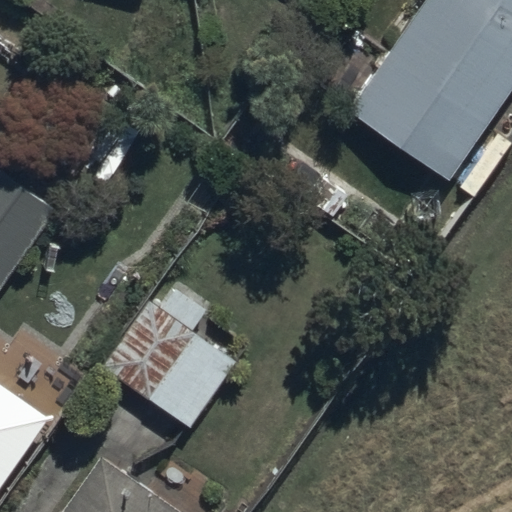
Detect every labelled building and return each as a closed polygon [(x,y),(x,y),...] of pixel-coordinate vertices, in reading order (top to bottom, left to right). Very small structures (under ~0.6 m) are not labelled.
[(110,0),(148,10),(150,0),(110,0)] [(511,0),(425,0),(342,118),(457,198),(511,119),(511,0)] [(0,307),(2,309),(61,225),(0,182),(0,307)] [(153,318),(109,381),(200,445),(244,382),(153,318)] [(0,511),(4,511),(57,437),(0,397),(0,511)] [(169,511),(136,488),(110,470),(80,511),(169,511)]
